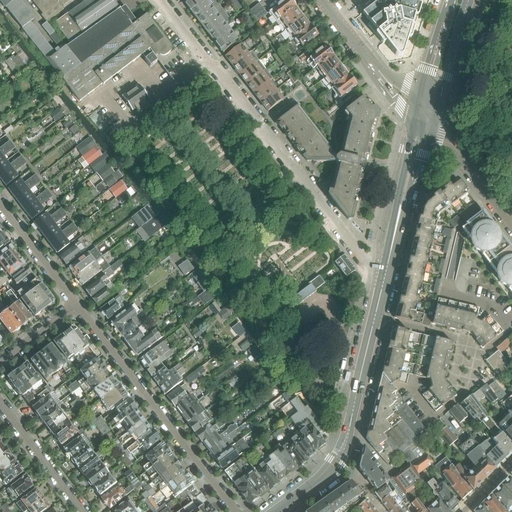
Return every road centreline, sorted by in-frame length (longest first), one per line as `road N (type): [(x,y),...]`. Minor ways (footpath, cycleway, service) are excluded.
road 1 (residential): [(159,0),(382,281)]
road 2 (residential): [(234,511),(76,305)]
road 3 (tertiary): [(275,511),(325,473),(344,445),(373,321)]
road 4 (tertiary): [(389,250),(402,230),(431,121)]
road 5 (residential): [(0,404),(82,511)]
road 6 (residential): [(511,224),(431,121)]
road 7 (tertiary): [(413,123),(389,250)]
road 8 (tertiary): [(431,121),(468,0)]
road 9 (residential): [(76,305),(0,205)]
